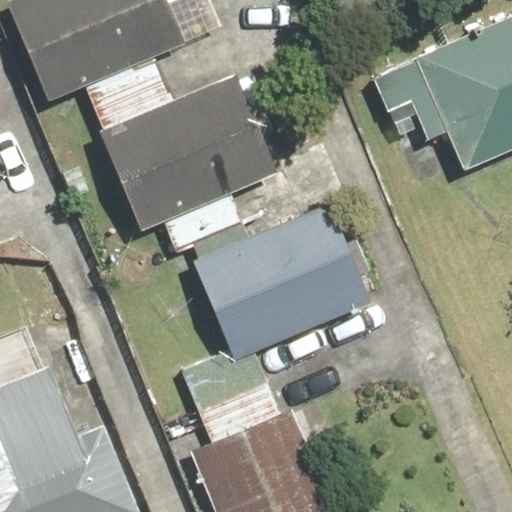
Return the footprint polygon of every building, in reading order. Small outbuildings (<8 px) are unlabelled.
[(171,0),(32,0),(24,4),(61,87),(185,31),(171,0)] [(318,0),(325,16),(364,0),(318,0)] [(511,147),(511,24),(388,76),(407,122),(432,112),(442,135),(459,128),(474,164),(511,147)] [(244,84),(124,138),(159,215),(278,161),(244,84)] [(338,188),(205,247),(248,343),(381,284),(338,188)] [(214,352),(170,369),(198,440),(270,411),(247,352),(218,363),(214,352)] [(72,381),(0,412),(0,511),(145,511),(151,509),(112,422),(94,430),(72,381)] [(338,511),(300,418),(207,456),(230,511),(338,511)]
